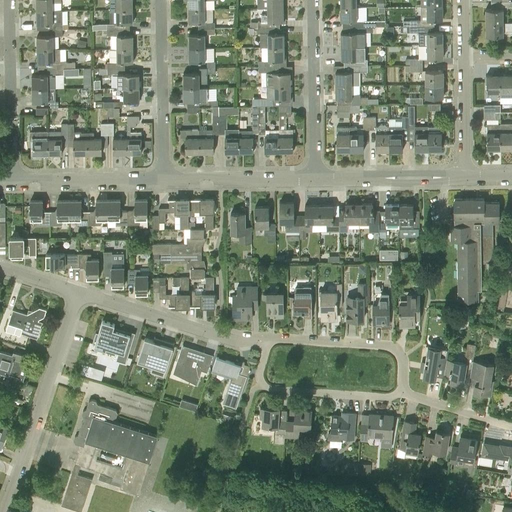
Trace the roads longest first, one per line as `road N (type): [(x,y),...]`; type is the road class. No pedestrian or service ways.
road 1 (residential): [(7,511),(79,294)]
road 2 (residential): [(266,339),(215,336),(79,294)]
road 3 (residential): [(401,392),(268,390),(258,374),(266,339)]
road 4 (residential): [(165,180),(161,0)]
road 5 (residential): [(13,180),(9,0)]
road 6 (residential): [(316,179),(316,0)]
road 7 (residential): [(266,339),(392,346),(401,354),(401,392)]
road 8 (residential): [(165,180),(13,180)]
road 9 (residential): [(316,179),(165,180)]
road 10 (residential): [(464,177),(316,179)]
road 11 (residential): [(464,177),(461,56)]
